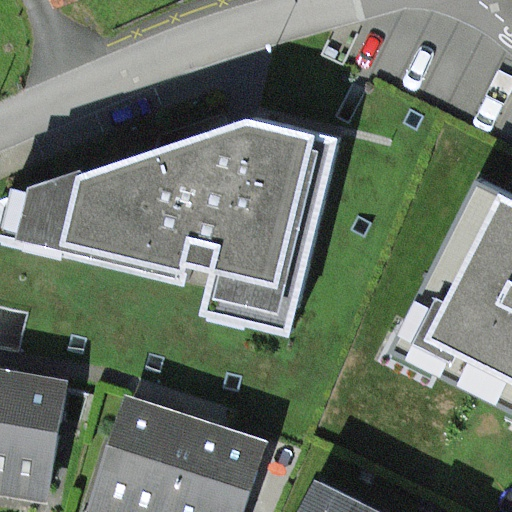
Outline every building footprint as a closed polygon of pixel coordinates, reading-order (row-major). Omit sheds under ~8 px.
[(61,0),(69,18),(115,0),(61,0)] [(263,110),(90,167),(75,243),(216,265),(211,310),(287,325),(333,129),(263,110)] [(511,201),(472,182),(389,353),(511,411),(511,201)] [(60,511),(85,399),(0,380),(0,501),(49,511),(60,511)] [(262,511),(278,460),(134,417),(105,511),(262,511)] [(399,511),(327,476),(309,511),(399,511)]
